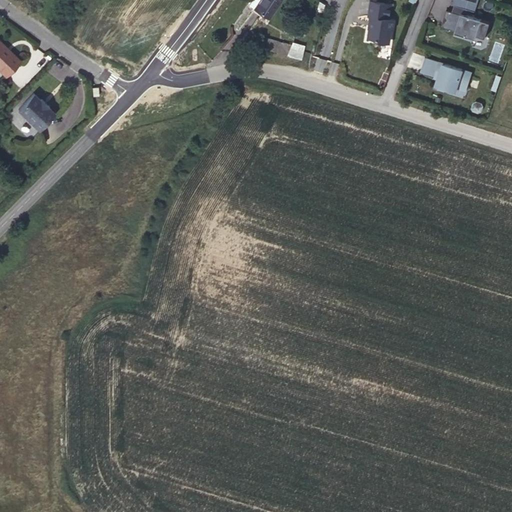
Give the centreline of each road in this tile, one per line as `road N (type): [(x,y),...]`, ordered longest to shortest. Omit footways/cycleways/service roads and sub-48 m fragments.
road 1 (residential): [(385,105),(290,76),(247,72),(168,83),(150,72)]
road 2 (tertiary): [(0,226),(132,93)]
road 3 (residential): [(132,93),(0,0)]
road 4 (residential): [(511,144),(385,105)]
